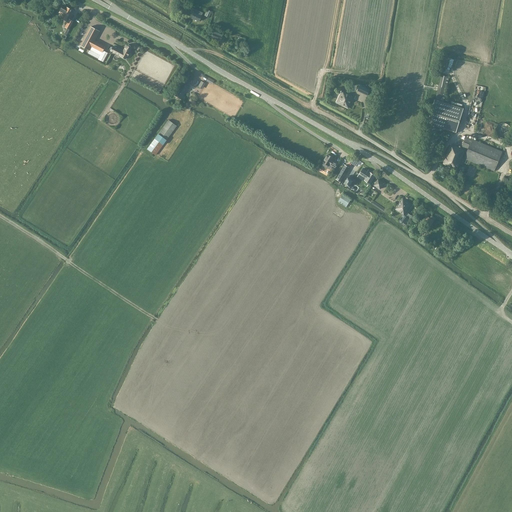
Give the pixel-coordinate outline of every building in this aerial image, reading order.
[(60,18),(66,21),(72,10),(66,7),(66,8),(62,6),(58,12),(62,14),(60,18)] [(198,22),(201,16),(202,13),(192,8),(190,12),(193,14),(191,18),(198,22)] [(73,21),(71,20),(69,19),(64,27),(68,29),(73,21)] [(87,53),(102,62),(107,53),(102,50),(104,46),(94,40),(99,31),(90,26),(80,45),(80,46),(79,48),(78,50),(82,53),(83,50),(85,48),(89,50),(87,53)] [(225,35),(223,34),(213,31),(211,38),(220,42),(220,40),(223,41),(225,35)] [(243,45),(245,39),(242,38),(242,37),(237,36),(236,39),(239,40),(239,41),(237,42),(237,44),(238,45),(237,46),(240,47),(241,44),(243,45)] [(110,51),(125,59),(131,48),(125,45),(123,50),(118,48),(117,49),(112,46),(110,51)] [(187,83),(191,76),(186,73),(182,80),(187,83)] [(449,77),(444,76),(441,75),(436,99),(434,99),(427,124),(456,133),(463,108),(443,102),(449,77)] [(181,82),(181,83),(178,81),(175,86),(178,88),(174,95),(181,99),(189,87),(181,82)] [(360,85),(357,90),(367,95),(369,90),(360,85)] [(348,108),(351,101),(353,97),(350,96),(350,95),(342,91),(336,102),(348,108)] [(176,126),(172,123),(168,120),(158,134),(157,134),(154,138),(146,149),(155,155),(163,145),(166,140),(176,126)] [(464,158),(494,171),(502,152),(466,136),(461,146),(461,148),(454,146),(450,145),(442,164),(457,170),(458,170),(459,167),(458,167),(462,158),(464,158)] [(334,158),(331,156),(327,154),(322,162),(329,166),(330,165),(332,166),(331,168),(334,170),(338,163),(332,160),(334,158)] [(341,181),(349,168),(344,165),(336,179),(341,181)] [(359,174),(358,176),(364,180),(370,183),(376,175),(370,171),(369,172),(363,168),(359,174)] [(349,176),(344,183),(350,187),(355,180),(349,176)] [(383,184),(377,180),(373,186),(379,190),(383,184)] [(346,207),(350,200),(342,194),(338,202),(346,207)] [(405,216),(413,205),(403,198),(397,206),(396,209),(404,216),(405,216)] [(406,217),(402,222),(406,224),(411,216),(408,213),(406,217)] [(434,221),(432,220),(429,218),(427,216),(423,221),(426,223),(422,228),(426,231),(434,221)]
